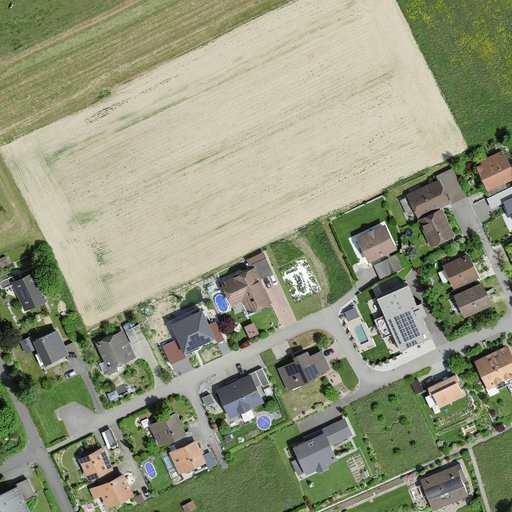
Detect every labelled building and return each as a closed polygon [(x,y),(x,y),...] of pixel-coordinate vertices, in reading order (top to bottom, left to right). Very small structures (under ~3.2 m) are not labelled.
[(511,181),(511,168),(506,156),(501,158),(500,155),(480,164),(481,166),(476,169),(487,193),(511,181)] [(449,205),(438,182),(407,197),(417,219),(449,205)] [(454,238),(441,211),(418,222),(431,248),(454,238)] [(356,239),(367,264),(397,251),(385,226),(356,239)] [(246,262),(250,271),(222,283),(232,306),(243,301),(249,315),(271,305),(260,281),(271,276),(262,255),(246,262)] [(478,278),(467,255),(443,267),(454,290),(478,278)] [(12,284),(27,312),(47,302),(33,273),(12,284)] [(492,307),(481,285),(454,298),(465,320),(492,307)] [(408,286),(378,299),(401,352),(431,339),(408,286)] [(351,320),(363,318),(360,302),(348,304),(351,320)] [(202,311),(171,325),(184,354),(215,339),(202,311)] [(57,331),(34,342),(44,366),(68,355),(57,331)] [(135,360),(121,332),(96,343),(109,372),(135,360)] [(511,379),(511,356),(508,347),(474,363),(488,391),(511,379)] [(277,370),(289,393),(318,379),(317,377),(329,371),(320,352),(309,357),(307,352),(292,359),(294,362),(277,370)] [(261,372),(216,392),(229,420),(263,404),(256,389),(267,384),(261,372)] [(465,399),(455,376),(427,388),(437,411),(465,399)] [(184,436),(175,415),(149,426),(157,447),(184,436)] [(352,437),(344,420),(322,430),(324,434),(294,448),(307,476),(338,462),(331,447),(352,437)] [(112,423),(104,426),(110,442),(118,439),(112,423)] [(204,464),(194,442),(169,454),(180,476),(204,464)] [(112,470),(102,448),(78,460),(89,482),(112,470)] [(469,498),(457,467),(422,480),(433,511),(469,498)] [(133,498),(122,476),(90,491),(95,501),(101,498),(107,511),(133,498)] [(0,495),(0,511),(28,511),(24,501),(33,497),(27,482),(16,486),(17,489),(0,495)]
